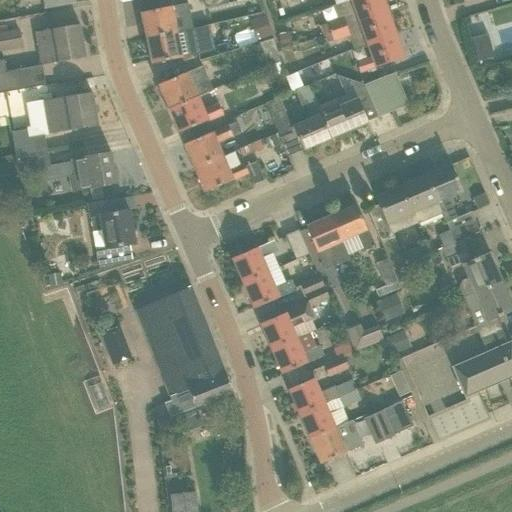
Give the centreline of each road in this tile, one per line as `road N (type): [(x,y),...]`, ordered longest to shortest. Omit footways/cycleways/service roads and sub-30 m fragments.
road 1 (residential): [(189,239),(473,117)]
road 2 (residential): [(277,511),(267,495),(250,387),(189,239)]
road 3 (residential): [(189,239),(121,83),(105,0)]
road 4 (unclassified): [(329,511),(511,433)]
road 5 (track): [(148,511),(135,380)]
road 6 (residential): [(473,117),(426,0)]
